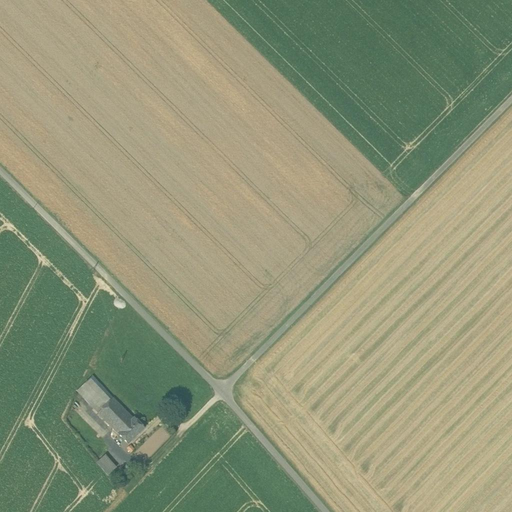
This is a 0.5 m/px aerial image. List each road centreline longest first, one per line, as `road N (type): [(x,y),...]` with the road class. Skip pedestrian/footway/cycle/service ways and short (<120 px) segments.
road 1 (unclassified): [(221,391),(511,96)]
road 2 (unclassified): [(221,391),(0,172)]
road 3 (track): [(107,511),(221,391)]
road 4 (unclassified): [(325,511),(221,391)]
